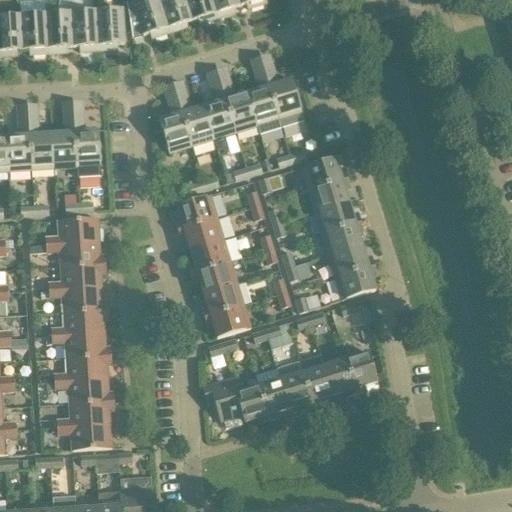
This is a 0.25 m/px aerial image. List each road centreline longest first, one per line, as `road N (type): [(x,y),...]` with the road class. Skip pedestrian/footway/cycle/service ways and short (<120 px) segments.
road 1 (residential): [(419,511),(384,307),(394,291),(314,30)]
road 2 (residential): [(194,511),(187,333),(148,195),(133,90)]
road 3 (residential): [(511,239),(430,0)]
road 4 (residential): [(133,90),(314,30)]
road 5 (residential): [(0,97),(133,90)]
